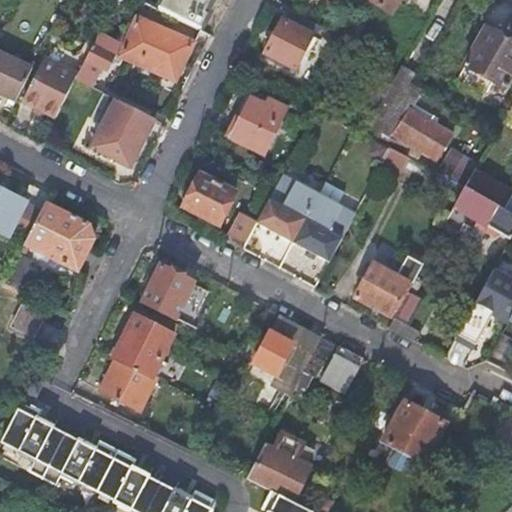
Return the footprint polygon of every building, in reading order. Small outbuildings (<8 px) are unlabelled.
[(198,32),(201,33),(209,16),(206,15),(214,0),(163,0),(158,12),(198,32)] [(366,0),(392,16),(401,0),(366,0)] [(198,32),(158,12),(143,4),(128,37),(126,41),(122,51),(119,58),(122,59),(174,83),(182,65),(191,47),(198,32)] [(322,30),(291,10),(284,22),(281,20),(273,37),(264,54),(296,71),(313,37),(322,30)] [(349,22),(339,40),(335,46),(348,54),(362,30),(349,22)] [(456,85),(477,97),(482,89),(488,93),(492,85),(504,92),(511,77),(511,36),(505,33),(503,39),(487,30),(464,69),(465,69),(456,85)] [(76,80),(92,88),(101,70),(106,72),(110,65),(114,58),(109,55),(113,49),(110,47),(112,43),(98,36),(76,79),(76,80)] [(122,51),(126,41),(119,37),(114,48),(122,51)] [(0,53),(0,95),(15,103),(32,70),(0,53)] [(55,121),(60,111),(76,80),(76,79),(44,62),(23,104),(39,113),(55,121)] [(388,92),(362,136),(375,143),(401,100),(394,96),(388,92)] [(123,104),(116,100),(107,119),(114,122),(123,104)] [(286,111),(268,102),(265,108),(250,101),(239,123),(235,120),(230,129),(226,138),(263,156),(286,111)] [(155,121),(123,104),(114,122),(107,119),(89,152),(97,156),(99,153),(108,158),(117,162),(121,162),(121,161),(122,161),(124,161),(124,160),(125,159),(128,157),(130,152),(137,155),(155,121)] [(434,164),(451,137),(408,111),(392,136),(434,164)] [(390,151),(378,172),(397,181),(405,165),(416,171),(419,165),(390,151)] [(464,189),(504,212),(511,197),(511,194),(474,172),(464,189)] [(219,227),(235,196),(200,177),(190,194),(184,209),(219,227)] [(317,197),(280,177),(274,188),(254,225),(272,235),(291,245),(317,197)] [(498,234),(509,241),(511,235),(511,216),(504,212),(464,189),(439,235),(454,244),(469,217),(477,222),(474,226),(484,231),(480,239),(486,242),(490,235),(495,238),(498,234)] [(0,235),(8,239),(11,232),(26,239),(39,215),(39,214),(24,206),(25,204),(1,192),(0,191),(0,235)] [(317,197),(291,245),(309,255),(328,264),(354,216),(317,197)] [(88,228),(44,205),(39,214),(39,215),(26,239),(23,246),(77,273),(85,255),(93,241),(88,228)] [(229,239),(242,246),(253,226),(240,219),(229,239)] [(31,262),(18,255),(14,264),(27,271),(31,262)] [(407,294),(422,266),(407,258),(396,277),(373,264),(354,299),(374,309),(393,320),(407,294)] [(14,264),(4,282),(3,285),(27,297),(37,276),(27,271),(14,264)] [(511,282),(492,272),(455,340),(464,346),(473,351),(493,314),(508,322),(511,314),(511,282)] [(147,291),(141,303),(175,320),(188,294),(154,276),(147,291)] [(388,329),(414,343),(419,334),(413,331),(408,328),(422,302),(407,294),(393,320),(388,329)] [(23,310),(13,330),(33,340),(43,320),(23,310)] [(302,328),(268,310),(261,324),(272,330),(269,334),(292,346),(302,328)] [(511,314),(508,322),(501,335),(511,341),(511,314)] [(123,339),(112,361),(113,362),(151,381),(173,337),(134,317),(123,339)] [(317,347),(322,338),(302,328),(292,346),(275,377),(253,365),(269,334),(272,330),(261,324),(241,361),(237,370),(241,372),(283,395),(290,398),(293,391),(303,374),(317,347)] [(292,346),(269,334),(253,365),(275,377),(292,346)] [(345,396),(364,361),(343,350),(322,338),(317,347),(303,374),(311,378),(345,396)] [(138,415),(155,383),(151,381),(113,362),(105,378),(97,393),(138,415)] [(283,395),(241,372),(202,447),(243,469),(263,432),(283,395)] [(303,374),(293,391),(301,395),(311,378),(303,374)] [(41,378),(36,376),(1,445),(4,446),(14,451),(35,462),(29,474),(42,480),(41,481),(42,481),(43,480),(55,486),(55,487),(61,475),(82,486),(93,491),(99,494),(110,499),(130,510),(129,511),(211,511),(212,509),(208,507),(213,499),(212,499),(211,500),(205,498),(194,493),(195,491),(194,490),(190,498),(149,477),(132,468),(136,460),(135,460),(133,462),(123,457),(123,456),(118,453),(118,452),(116,451),(116,452),(110,449),(110,450),(99,445),(100,443),(99,442),(95,450),(54,429),(37,420),(41,413),(40,412),(39,414),(31,410),(46,381),(41,378)] [(425,415),(404,404),(383,442),(424,464),(446,426),(425,415)] [(270,492),(291,503),(310,469),(303,466),(294,461),(302,446),(283,436),(275,451),(264,445),(245,480),(270,492)] [(14,451),(4,446),(1,451),(12,456),(14,451)] [(312,451),(302,446),(294,461),(303,466),(312,451)] [(93,491),(82,486),(80,490),(90,496),(93,491)] [(308,511),(291,503),(270,492),(269,493),(271,494),(268,500),(263,511),(261,510),(260,511),(262,511),(308,511)] [(110,499),(99,494),(96,499),(107,504),(110,499)]
